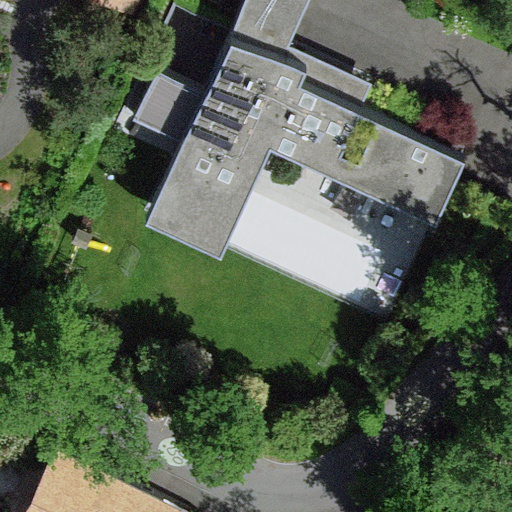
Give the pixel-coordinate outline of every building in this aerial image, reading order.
[(244,0),(234,23),(293,50),(315,0),(244,0)] [(182,134),(158,188),(233,223),(273,134),(411,198),(440,135),(302,70),(308,57),(293,50),(234,23),(207,81),(182,134)] [(182,134),(207,81),(160,59),(135,113),(182,134)] [(511,450),(477,419),(430,471),(469,508),(511,461),(511,450)] [(157,511),(167,492),(69,445),(36,511),(157,511)]
